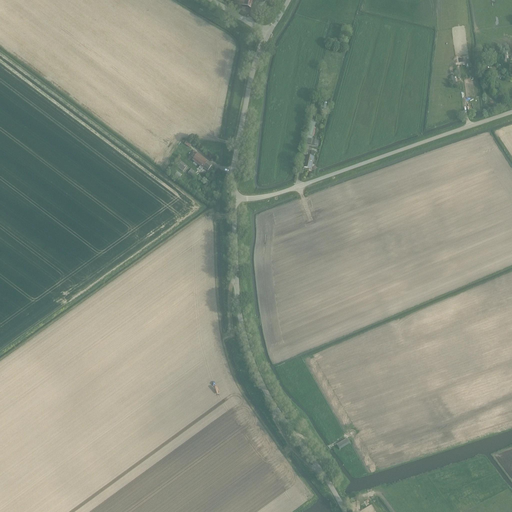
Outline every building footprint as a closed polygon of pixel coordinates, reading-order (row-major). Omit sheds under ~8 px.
[(239,0),(238,5),(251,8),(252,0),(239,0)] [(308,125),(305,141),(305,143),(311,144),(312,137),(315,127),(308,125)] [(303,167),(311,169),(313,157),(314,151),(311,150),(310,157),(305,156),(303,167)] [(207,171),(212,166),(207,162),(208,162),(194,151),(189,157),(203,168),(207,171)] [(189,168),(182,162),(177,167),(185,173),(189,168)] [(340,449),(350,443),(347,438),(336,444),(340,449)]
